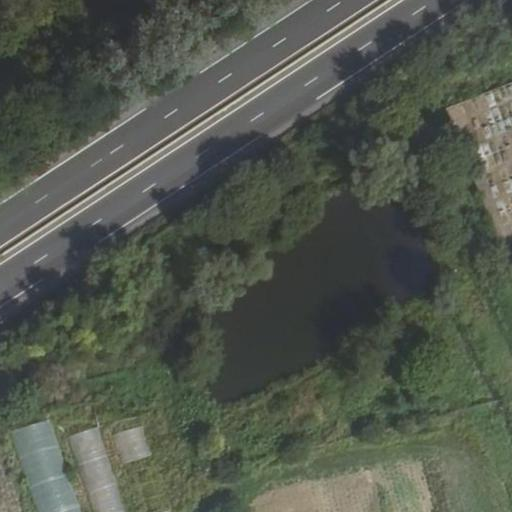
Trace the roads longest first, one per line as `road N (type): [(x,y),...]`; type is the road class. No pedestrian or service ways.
road 1 (trunk): [(0,283),(429,0)]
road 2 (trunk): [(337,0),(0,222)]
